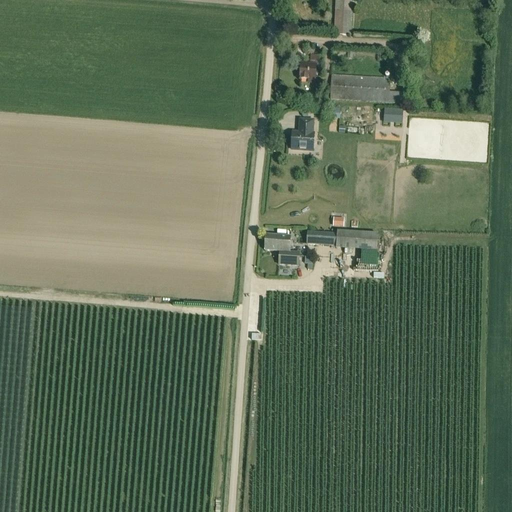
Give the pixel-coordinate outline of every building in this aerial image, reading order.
[(335,36),(351,37),(352,1),(336,1),(335,36)] [(316,84),(316,66),(301,66),(301,81),(309,81),(309,84),(316,84)] [(390,79),(332,75),(330,101),(406,105),(407,95),(390,93),(390,79)] [(474,102),(482,102),(482,91),(474,91),(474,102)] [(339,117),(339,106),(327,106),(327,117),(339,117)] [(302,134),(294,134),(293,151),(314,152),(315,135),(314,135),(314,122),(302,121),(301,130),(302,130),(302,134)] [(378,235),(338,232),(338,235),(318,234),(307,233),(307,246),(317,246),(337,248),(337,249),(377,252),(378,235)] [(280,254),(290,254),(291,238),(266,237),(265,253),(280,254)] [(299,254),(290,254),(280,254),(279,266),(299,267),(299,254)] [(336,258),(336,268),(372,267),(371,257),(336,258)]
